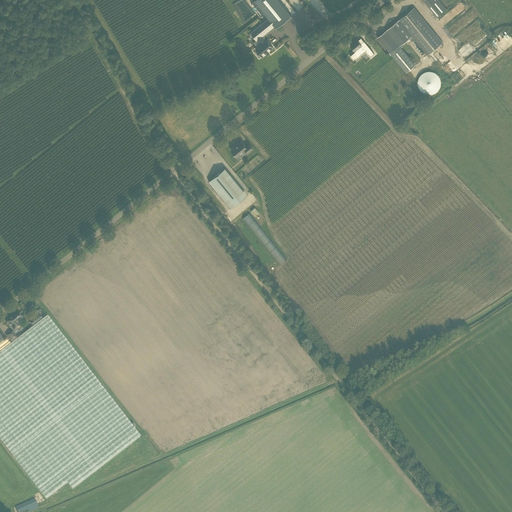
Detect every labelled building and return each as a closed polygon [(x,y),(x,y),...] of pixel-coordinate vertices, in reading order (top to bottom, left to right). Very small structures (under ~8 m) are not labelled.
[(254,0),(253,1),(268,19),(274,27),(275,28),(276,28),(291,16),(278,0),(254,0)] [(423,0),(437,17),(446,9),(438,0),(423,0)] [(399,21),(411,36),(427,55),(442,43),(414,8),(399,21)] [(250,33),(256,41),(257,40),(261,44),(257,47),(255,49),(261,57),(273,48),(266,40),(264,37),(263,36),(274,27),(268,19),(250,33)] [(399,46),(411,36),(399,21),(378,38),(381,42),(389,52),(406,72),(415,65),(399,46)] [(358,41),(357,40),(350,46),(354,51),(355,50),(356,51),(354,53),(358,57),(365,50),(369,55),(372,52),(374,54),(364,41),(361,43),(360,41),(357,38),(359,40),(358,41)] [(442,84),(442,82),(442,79),(441,77),(440,75),(438,74),(437,72),(435,71),(432,71),(430,71),(428,71),(426,72),(424,73),(422,74),(421,76),(420,78),(419,80),(419,82),(420,84),(420,86),(421,88),(423,90),(424,91),(426,92),(429,93),(431,93),(434,93),(436,92),(437,91),(439,89),(440,88),(441,86),(442,84)] [(246,146),(242,142),(231,150),(237,158),(245,151),(248,154),(253,150),(248,144),(246,146)] [(228,205),(244,191),(225,168),(209,181),(228,205)] [(285,261),(250,212),(243,217),(279,265),(285,261)] [(276,267),(241,220),(235,224),(270,272),(276,267)] [(23,320),(21,318),(18,314),(13,319),(12,318),(9,321),(11,324),(9,326),(13,332),(12,332),(7,337),(11,343),(17,339),(15,336),(20,332),(17,329),(20,327),(18,324),(23,320)] [(39,316),(34,319),(38,324),(43,320),(39,316)] [(0,440),(46,500),(67,483),(72,490),(140,437),(47,317),(43,320),(38,324),(11,345),(7,339),(4,342),(0,337),(0,440)] [(39,507),(35,499),(20,506),(15,508),(17,511),(23,511),(28,510),(29,511),(39,507)]
